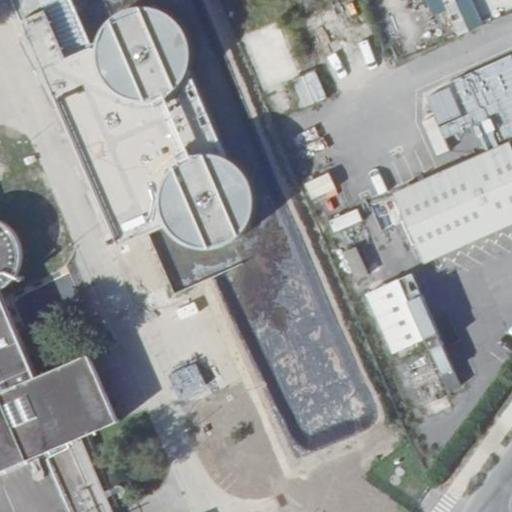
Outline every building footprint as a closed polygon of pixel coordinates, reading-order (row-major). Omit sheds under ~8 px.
[(427,0),(433,12),(442,9),(438,0),(427,0)] [(469,0),(455,0),(466,27),(478,22),(469,0)] [(425,260),(511,222),(511,142),(511,141),(395,190),(425,260)] [(306,180),(310,195),(332,190),(329,175),(306,180)] [(357,209),(329,218),(333,231),(361,222),(357,209)] [(110,511),(102,496),(119,487),(121,484),(121,480),(119,478),(117,477),(114,477),(99,485),(76,435),(111,420),(81,353),(30,374),(0,310),(0,285),(2,284),(12,270),(14,265),(16,246),(9,235),(5,231),(0,227),(0,511),(110,511)] [(354,245),(340,252),(353,279),(367,273),(354,245)] [(411,271),(364,290),(393,360),(385,363),(403,409),(421,402),(426,416),(448,407),(444,395),(466,386),(457,364),(449,367),(411,271)]
